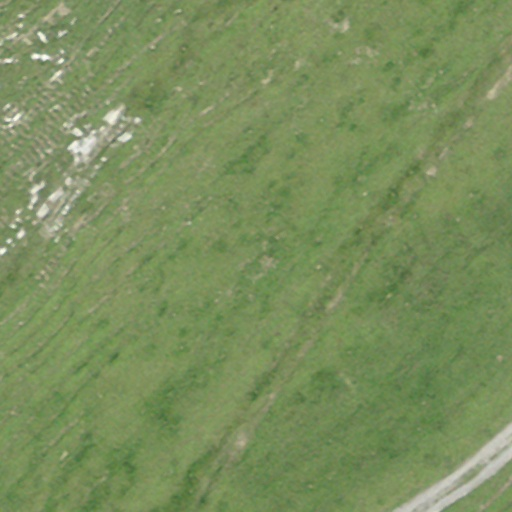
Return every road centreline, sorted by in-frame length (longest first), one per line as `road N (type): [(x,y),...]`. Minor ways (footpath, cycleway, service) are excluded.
road 1 (track): [(184,511),(228,431),(511,50)]
road 2 (track): [(416,511),(511,439)]
